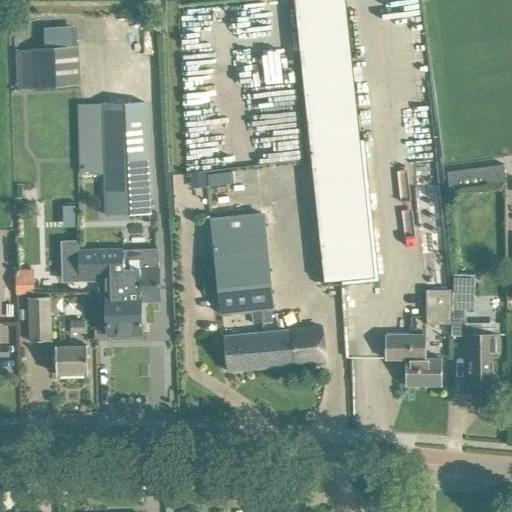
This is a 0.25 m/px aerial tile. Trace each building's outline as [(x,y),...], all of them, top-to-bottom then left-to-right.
[(346,0),(296,0),(326,281),(376,276),(346,0)] [(78,87),(77,29),(41,30),(41,50),(16,51),(17,88),(78,87)] [(151,213),(145,102),(103,102),(103,103),(80,104),(82,173),(105,172),(106,214),(151,213)] [(507,182),(506,171),(505,165),(448,172),(449,178),(450,186),(450,189),(507,182)] [(197,187),(239,182),(238,168),(196,173),(197,187)] [(504,186),(488,186),(488,203),(504,203),(504,186)] [(264,213),(213,218),(221,313),(253,309),(254,324),(272,322),(270,308),(272,307),(264,213)] [(122,249),(64,251),(64,275),(81,275),(98,274),(99,297),(99,328),(108,327),(108,333),(108,335),(111,335),(111,337),(113,339),(121,338),(123,336),(123,335),(125,335),(123,264),(122,249)] [(139,249),(122,249),(123,264),(125,335),(127,335),(127,336),(129,338),(138,338),(140,336),(140,334),(142,334),(141,332),(142,332),(141,300),(140,291),(139,263),(139,249)] [(159,249),(139,249),(139,257),(140,273),(141,291),(144,290),(144,300),(146,300),(160,299),(160,273),(160,272),(159,249)] [(34,270),(17,270),(17,295),(34,295),(34,270)] [(476,275),(454,275),(452,336),(466,336),(466,353),(470,353),(470,369),(468,369),(468,372),(470,372),(470,385),(493,385),(492,353),(500,353),(500,333),(467,334),(467,317),(475,317),(481,312),(482,297),(475,297),(476,275)] [(451,289),(427,289),(427,323),(452,323),(451,289)] [(31,341),(52,341),(50,296),(29,297),(31,341)] [(85,332),(85,320),(71,321),(71,332),(85,332)] [(326,362),(323,327),(291,330),(294,365),(326,362)] [(224,336),(228,371),(294,365),(291,330),(224,336)] [(386,335),(386,339),(386,359),(406,359),(406,385),(442,385),(442,365),(442,358),(426,358),(426,335),(386,335)] [(56,347),(56,354),(57,374),(88,373),(87,346),(56,347)]
